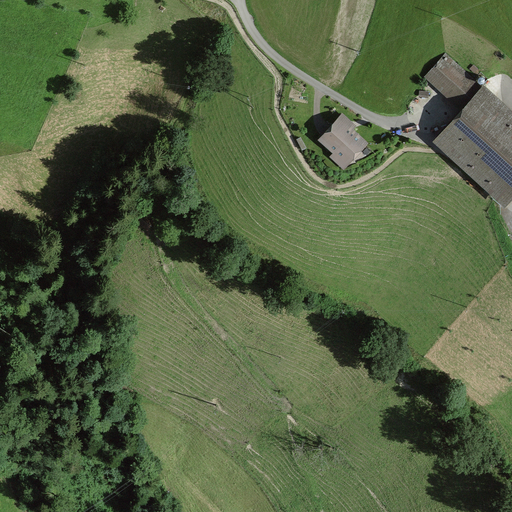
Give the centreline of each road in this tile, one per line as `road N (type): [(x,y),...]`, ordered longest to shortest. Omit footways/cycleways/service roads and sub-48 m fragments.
road 1 (track): [(408,126),(363,113),(284,64),(250,27),(241,0)]
road 2 (track): [(408,126),(511,207)]
